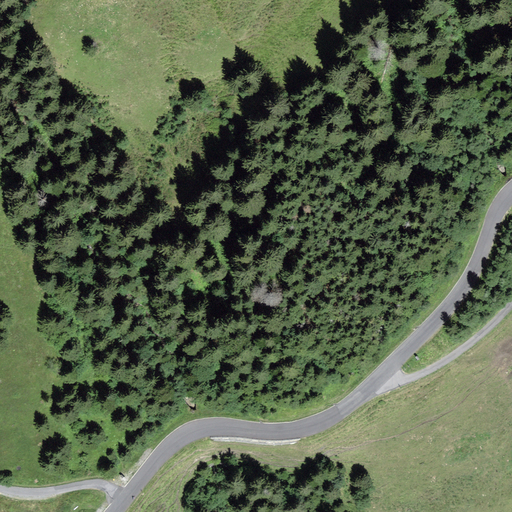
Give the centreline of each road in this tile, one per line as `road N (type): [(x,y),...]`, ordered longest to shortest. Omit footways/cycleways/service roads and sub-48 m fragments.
road 1 (tertiary): [(383,374),(304,427),(210,427),(182,435),(124,499)]
road 2 (tertiary): [(511,191),(466,283),(383,374)]
road 3 (unclassified): [(383,374),(402,380),(453,356),(511,303)]
road 4 (unclassified): [(124,499),(99,484),(27,494),(0,488)]
